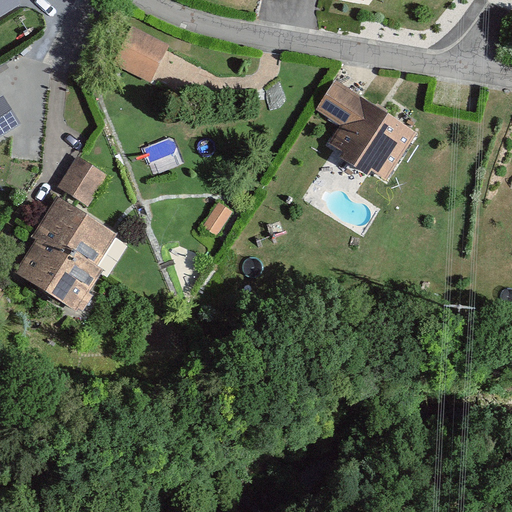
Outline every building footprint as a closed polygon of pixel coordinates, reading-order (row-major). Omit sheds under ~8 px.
[(0,0),(0,11),(16,0),(0,0)] [(146,86),(163,50),(126,33),(109,69),(146,86)] [(417,136),(331,82),(311,114),(332,127),(316,153),(382,193),(417,136)] [(1,89),(0,89),(0,132),(22,117),(1,89)] [(102,180),(69,161),(51,190),(83,210),(102,180)] [(219,233),(235,210),(222,201),(206,225),(219,233)] [(110,239),(51,205),(7,281),(73,319),(97,278),(90,274),(110,239)]
